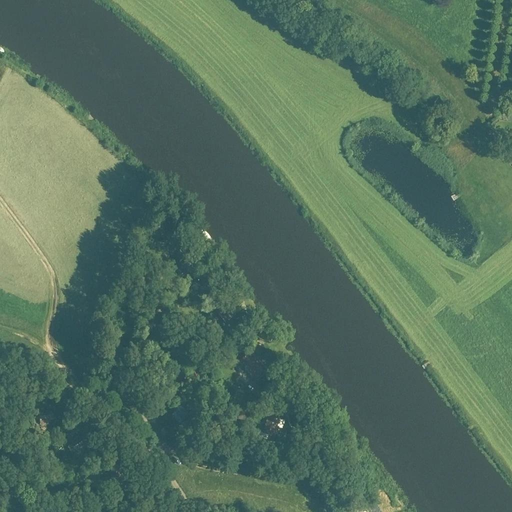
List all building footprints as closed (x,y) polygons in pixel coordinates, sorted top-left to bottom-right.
[(184,255),(173,268),(176,271),(178,269),(179,271),(176,275),(181,280),(194,263),(184,255)] [(217,312),(226,322),(240,310),(232,299),(217,312)] [(251,359),(246,364),(242,360),(236,366),(240,370),(243,368),(257,381),(265,373),(251,359)] [(192,411),(184,403),(176,411),(184,419),(192,411)] [(39,413),(39,414),(35,415),(36,420),(40,419),(40,421),(41,421),(42,425),(48,423),(48,420),(52,419),(52,417),(53,417),(52,413),(51,413),(51,411),(39,413)] [(278,418),(269,415),(264,428),(266,429),(265,432),(269,434),(277,437),(278,435),(281,428),(276,426),(278,418)] [(259,430),(258,435),(267,438),(269,434),(265,432),(259,430)] [(77,452),(88,444),(90,448),(93,445),(91,442),(92,442),(86,434),(71,444),(77,452)] [(239,436),(229,451),(242,460),(247,454),(252,458),(258,449),(239,436)] [(112,465),(107,469),(116,479),(110,484),(113,487),(124,478),(112,465)]
